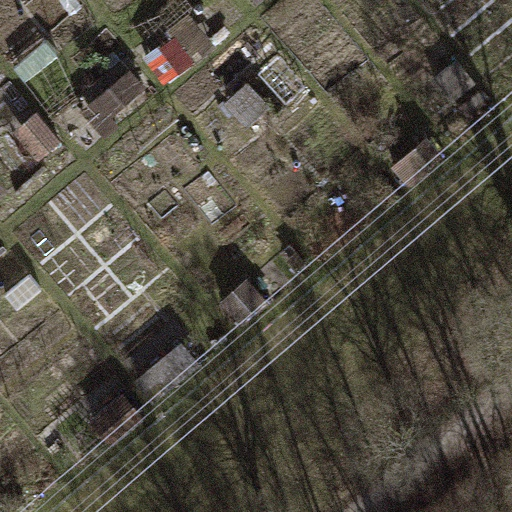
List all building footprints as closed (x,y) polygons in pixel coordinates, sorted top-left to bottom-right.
[(115,0),(130,17),(150,0),(115,0)] [(153,54),(170,75),(217,37),(200,16),(153,54)] [(154,89),(136,66),(81,111),(100,134),(154,89)] [(284,117),(251,76),(214,105),(248,147),(284,117)] [(63,142),(41,116),(25,129),(46,156),(63,142)] [(449,152),(430,129),(397,157),(415,179),(449,152)] [(272,300),(254,278),(223,303),(240,325),(272,300)] [(205,365),(185,341),(144,375),(163,399),(205,365)] [(143,415),(125,393),(72,435),(90,457),(143,415)]
